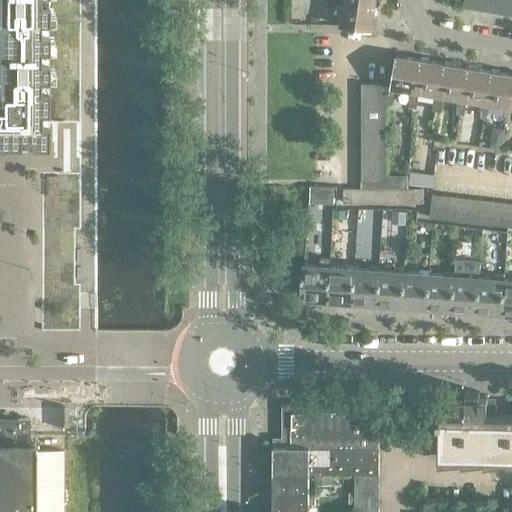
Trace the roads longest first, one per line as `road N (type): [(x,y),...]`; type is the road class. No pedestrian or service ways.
road 1 (tertiary): [(220,327),(220,0)]
road 2 (tertiary): [(511,360),(255,359)]
road 3 (residential): [(388,511),(388,468),(511,471)]
road 4 (residential): [(511,39),(393,17),(395,0)]
